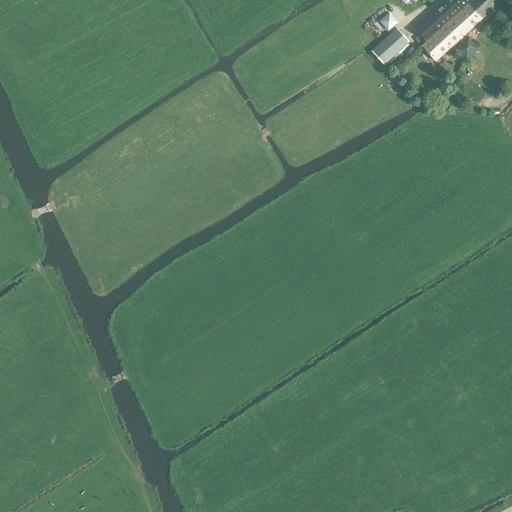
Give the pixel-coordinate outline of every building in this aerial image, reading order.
[(473,0),(472,0),(452,0),(419,30),(429,40),(429,41),(446,25),(473,0)] [(473,0),(446,25),(459,40),(499,3),(496,0),(473,0)] [(390,11),(380,21),(389,30),(399,21),(390,11)] [(380,46),(374,50),(385,64),(416,39),(404,25),(394,33),(379,45),(380,46)] [(446,25),(429,41),(422,47),(436,61),(459,40),(446,25)] [(467,61),(480,49),(469,36),(455,49),(467,61)] [(471,80),(462,89),(478,103),(487,94),(471,80)]
